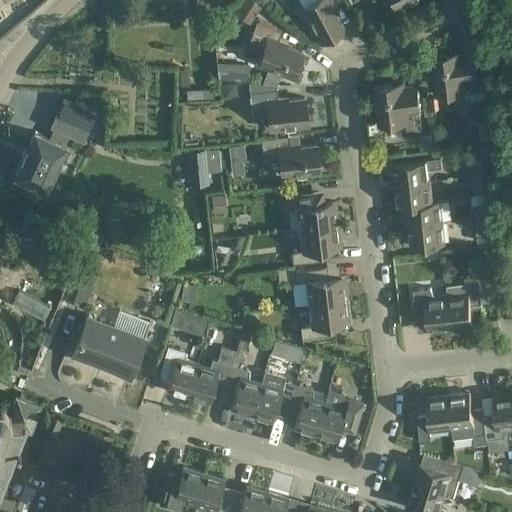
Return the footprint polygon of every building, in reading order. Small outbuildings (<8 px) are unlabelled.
[(249,0),(243,0),(238,8),(253,18),(261,7),(249,0)] [(316,0),(304,6),(303,7),(311,23),(321,41),(344,28),(331,5),(339,0),(316,0)] [(269,67),(275,69),(281,72),(293,76),(303,52),(277,43),(282,31),(256,22),(248,44),(262,50),(257,63),(269,67)] [(464,100),(478,98),(488,97),(486,83),(477,84),(476,79),(476,75),(474,55),(460,57),(460,53),(432,56),(434,76),(436,94),(463,91),(464,100)] [(224,64),(223,79),(241,81),(242,65),(224,64)] [(269,67),(263,84),(276,85),(281,72),(275,69),(269,67)] [(237,82),(223,84),(225,98),(232,97),(238,88),(237,82)] [(278,101),(276,89),(276,85),(263,84),(249,82),(250,92),(252,116),(268,114),(270,128),(308,124),(305,98),(278,101)] [(379,124),(399,122),(406,121),(407,130),(422,129),(419,105),(417,85),(404,87),(403,83),(375,86),(379,124)] [(437,97),(429,97),(430,108),(438,107),(437,97)] [(95,112),(64,98),(51,126),(53,126),(48,137),(35,131),(28,147),(26,146),(20,159),(22,159),(15,175),(46,189),(66,145),(63,144),(68,133),(83,139),(95,112)] [(493,131),(483,133),(484,141),(494,139),(493,131)] [(288,136),(268,138),(261,139),(264,162),(280,161),(281,175),(320,170),(317,145),(290,148),(288,136)] [(240,144),(227,145),(228,153),(241,151),(240,144)] [(218,149),(203,151),(204,161),(205,171),(220,170),(218,149)] [(203,151),(189,152),(190,163),(204,161),(203,151)] [(470,158),(472,175),(491,173),(489,156),(470,158)] [(393,163),(396,184),(430,180),(428,169),(442,167),(441,157),(393,163)] [(491,173),(472,175),(473,190),(493,187),(491,173)] [(432,200),(430,180),(396,184),(398,205),(440,200),(440,199),(432,200)] [(299,228),(338,224),(336,202),(324,203),(323,192),(284,197),(286,208),(296,207),(299,228)] [(214,213),(227,211),(225,195),(213,197),(214,213)] [(443,220),(440,200),(398,205),(406,204),(409,224),(443,220)] [(473,204),(475,216),(489,215),(488,203),(473,204)] [(492,239),(489,215),(475,216),(478,240),(492,239)] [(445,242),(443,220),(409,224),(411,246),(445,242)] [(341,246),(338,224),(299,228),(302,250),(291,251),(292,263),(320,260),(318,249),(341,246)] [(91,257),(73,302),(84,306),(102,261),(91,257)] [(308,303),(347,298),(344,276),(322,279),(321,268),(294,271),(294,268),(278,269),(279,281),(305,278),(308,303)] [(479,277),(479,282),(446,286),(447,294),(451,328),(473,326),(471,308),(482,307),(481,301),(498,299),(496,275),(479,277)] [(429,331),(451,328),(447,294),(434,296),(431,287),(413,289),(416,315),(427,313),(429,331)] [(350,320),(347,298),(308,303),(311,325),(300,326),(301,337),(329,334),(327,323),(350,320)] [(181,328),(185,313),(176,310),(171,325),(181,328)] [(88,316),(74,353),(129,375),(143,338),(88,316)] [(230,408),(251,415),(261,382),(248,378),(249,370),(238,366),(240,358),(243,359),(252,332),(242,329),(236,350),(224,389),(235,392),(230,408)] [(166,390),(187,396),(197,363),(185,360),(185,351),(168,346),(159,375),(170,378),(166,390)] [(214,386),(224,389),(236,350),(222,346),(217,360),(214,359),(210,367),(197,363),(187,396),(209,402),(214,386)] [(277,405),(288,408),(295,383),(284,380),(285,377),(265,370),(261,382),(251,415),(272,421),(277,405)] [(315,434),(324,401),(312,397),(313,389),(295,383),(288,408),(298,411),(293,427),(315,434)] [(325,401),(324,401),(315,434),(336,440),(340,428),(354,432),(363,403),(345,398),(344,393),(329,388),(325,401)] [(448,394),(452,428),(453,438),(474,436),(475,444),(487,443),(486,438),(486,433),(484,413),(483,407),(472,408),(470,391),(448,394)] [(511,426),(511,392),(493,395),(495,412),(484,413),(486,433),(486,438),(487,438),(498,437),(504,436),(505,428),(511,426)] [(452,428),(448,394),(426,397),(428,414),(417,415),(420,440),(431,439),(430,431),(452,428)] [(0,506),(7,497),(2,496),(7,483),(4,482),(9,470),(21,475),(30,451),(25,449),(31,431),(40,406),(16,397),(10,411),(8,411),(5,408),(2,406),(3,405),(0,404),(0,506)] [(57,436),(62,420),(44,414),(39,430),(57,436)] [(112,437),(94,430),(85,452),(104,459),(112,437)] [(500,449),(498,437),(487,438),(488,442),(489,451),(500,449)] [(413,484),(445,494),(453,496),(458,483),(463,465),(439,457),(436,468),(419,463),(413,484)] [(178,509),(181,501),(194,505),(204,472),(182,466),(179,478),(168,474),(160,503),(170,507),(178,509)] [(226,511),(231,498),(220,495),(225,478),(204,472),(194,505),(206,509),(204,511),(226,511)] [(441,506),(445,494),(413,484),(406,505),(422,510),(421,511),(448,511),(449,510),(441,506)] [(260,511),(267,491),(246,485),(241,501),(231,498),(226,511),(260,511)] [(284,511),(288,497),(267,491),(260,511),(284,511)] [(15,501),(7,497),(0,506),(0,511),(76,511),(78,508),(59,501),(55,511),(20,511),(13,509),(15,501)]
